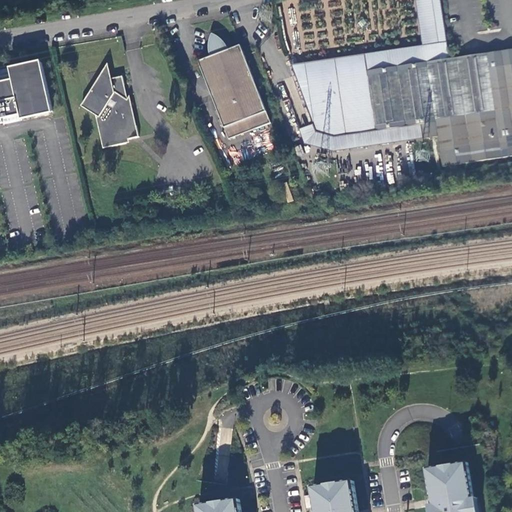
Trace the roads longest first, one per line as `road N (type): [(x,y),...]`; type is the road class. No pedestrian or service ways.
road 1 (unclassified): [(226,0),(0,38)]
road 2 (residential): [(397,511),(388,452),(397,421),(436,413),(454,429),(458,446)]
road 3 (residential): [(272,442),(298,429),(299,414),(286,399),(256,411),(265,439)]
